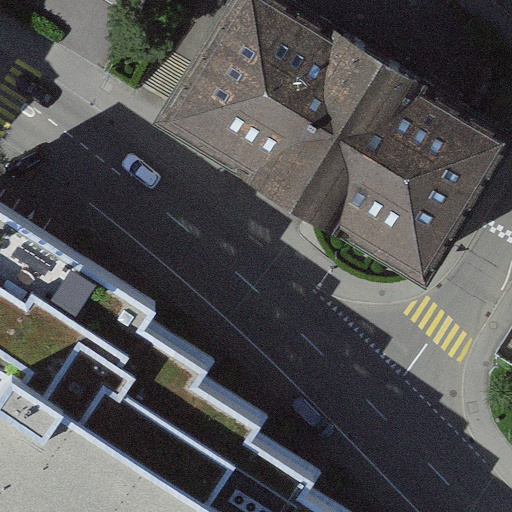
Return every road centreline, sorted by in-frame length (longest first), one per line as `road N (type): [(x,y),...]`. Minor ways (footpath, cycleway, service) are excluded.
road 1 (tertiary): [(0,93),(112,170),(266,299),(373,406)]
road 2 (residential): [(511,225),(442,329),(373,406)]
road 3 (tertiary): [(373,406),(476,511)]
